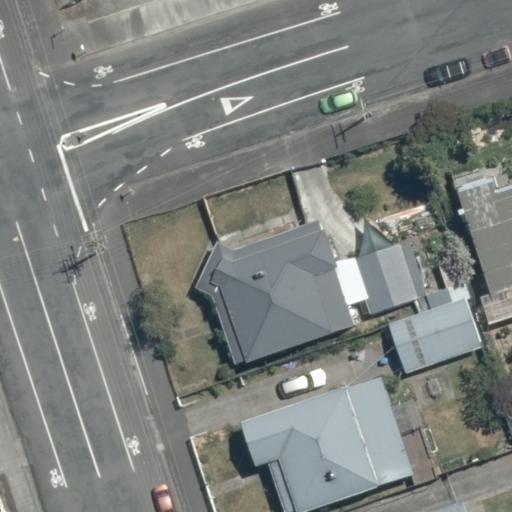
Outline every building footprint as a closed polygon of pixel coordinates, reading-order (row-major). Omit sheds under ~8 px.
[(496,176),(457,189),(492,299),(511,292),(511,184),(499,188),(496,176)] [(236,370),(358,327),(336,270),(338,269),(325,232),(322,233),(319,222),(233,252),(219,244),(196,290),(212,298),(236,370)] [(370,316),(430,295),(415,253),(405,256),(401,245),(352,263),(370,316)] [(468,300),(471,299),(458,261),(439,267),(447,291),(443,292),(448,306),(468,300)] [(468,300),(448,306),(389,326),(407,376),(484,349),(468,300)] [(382,380),(241,424),(256,469),(268,465),(284,511),(313,511),(320,510),(320,511),(324,511),(329,510),(328,508),(415,477),(401,435),(423,428),(414,401),(392,408),(382,380)] [(466,511),(464,503),(440,511),(466,511)]
